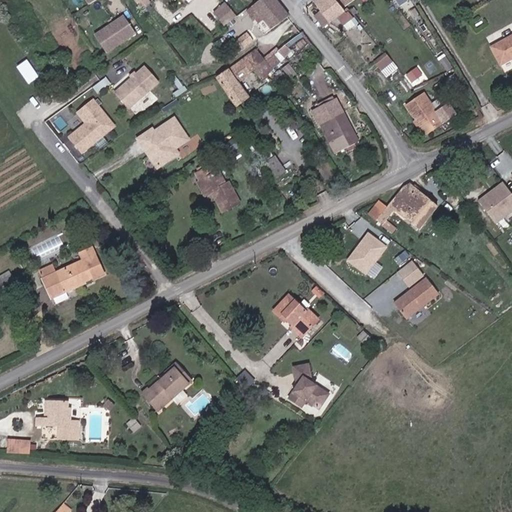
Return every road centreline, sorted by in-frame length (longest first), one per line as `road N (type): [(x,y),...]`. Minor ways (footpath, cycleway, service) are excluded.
road 1 (tertiary): [(422,173),(0,385)]
road 2 (unclassified): [(256,511),(168,479),(0,463)]
road 3 (unclassified): [(422,173),(296,5)]
